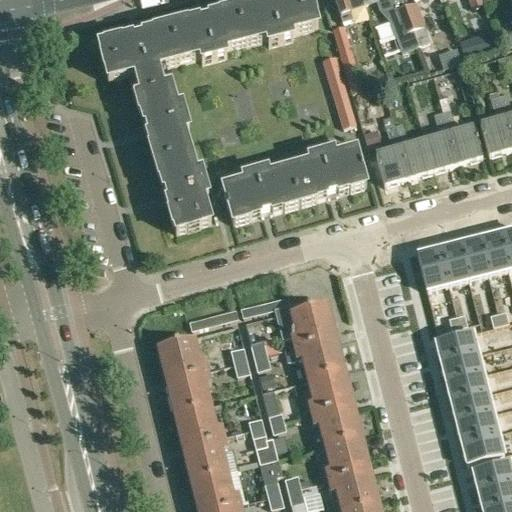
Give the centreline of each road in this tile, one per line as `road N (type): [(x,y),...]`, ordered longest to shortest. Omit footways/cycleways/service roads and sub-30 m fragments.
road 1 (residential): [(422,511),(355,237)]
road 2 (residential): [(129,299),(355,237)]
road 3 (secondary): [(59,312),(0,101)]
road 4 (residential): [(161,511),(110,305)]
road 5 (secondary): [(107,511),(59,312)]
road 6 (secondary): [(37,318),(90,511)]
road 7 (residential): [(129,299),(75,117)]
road 8 (residential): [(355,237),(511,192)]
road 9 (secondary): [(0,195),(37,318)]
